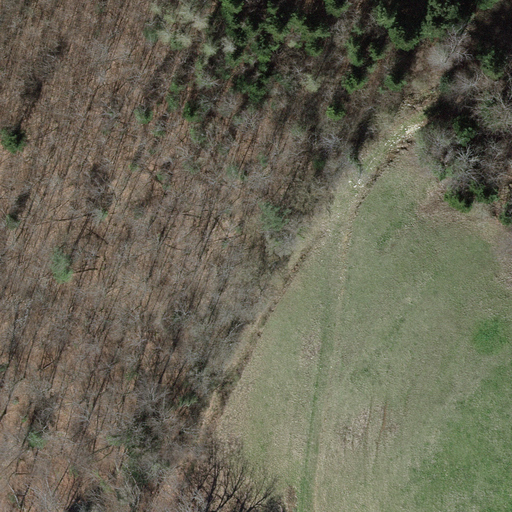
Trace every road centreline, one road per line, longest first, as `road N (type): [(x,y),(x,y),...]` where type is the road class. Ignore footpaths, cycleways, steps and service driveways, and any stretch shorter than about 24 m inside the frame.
road 1 (track): [(158,511),(269,290),(348,180),(411,122),(447,104),(464,105),(511,133)]
road 2 (track): [(348,180),(309,511)]
